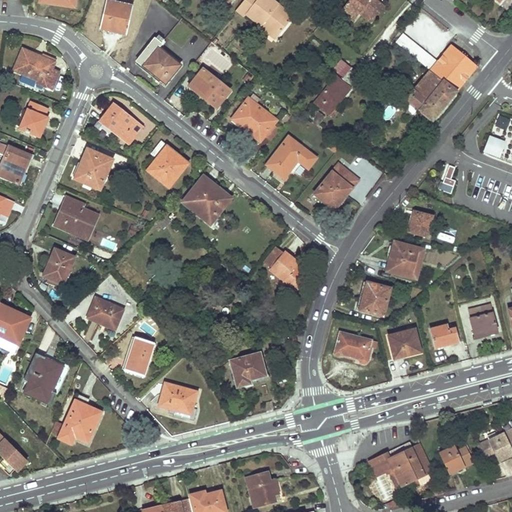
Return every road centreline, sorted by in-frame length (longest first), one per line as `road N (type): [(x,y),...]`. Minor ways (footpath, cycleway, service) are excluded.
road 1 (primary): [(0,506),(320,433)]
road 2 (primary): [(316,412),(0,493)]
road 3 (residential): [(108,76),(344,258)]
road 4 (tertiary): [(344,258),(503,56)]
road 5 (residential): [(7,268),(89,83)]
road 6 (primary): [(511,366),(316,412)]
road 7 (primary): [(320,433),(511,383)]
road 8 (residential): [(7,268),(130,398)]
road 9 (tertiary): [(316,412),(310,346),(344,258)]
